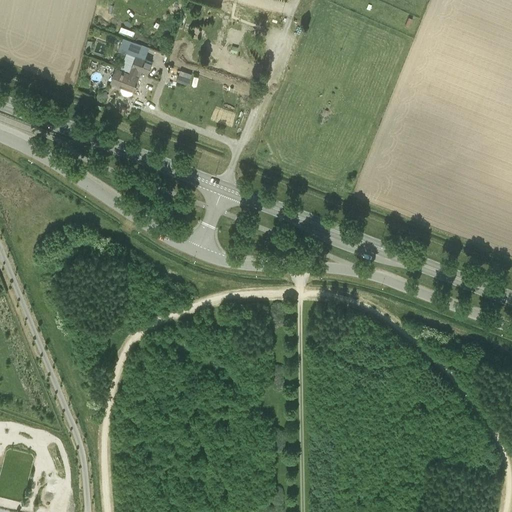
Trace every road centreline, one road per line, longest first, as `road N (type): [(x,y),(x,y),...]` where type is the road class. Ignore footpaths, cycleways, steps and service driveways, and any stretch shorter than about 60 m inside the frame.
road 1 (track): [(505,511),(507,473),(494,433),(437,360),(343,297),(266,293)]
road 2 (unclassified): [(511,328),(354,271),(244,265),(196,252)]
road 3 (primary): [(223,188),(511,299)]
road 4 (track): [(233,295),(156,322),(121,357),(104,436),(107,511)]
road 5 (residential): [(87,511),(76,435),(0,249)]
road 6 (track): [(301,267),(302,511)]
road 7 (primary): [(0,100),(223,188)]
road 8 (unclassified): [(196,252),(0,134)]
